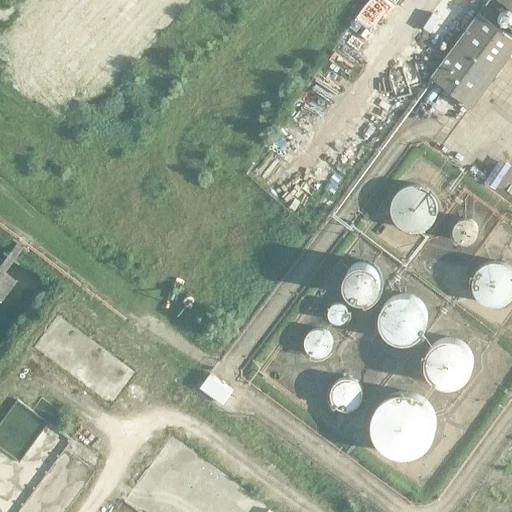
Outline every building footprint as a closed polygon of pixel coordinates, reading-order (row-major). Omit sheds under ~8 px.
[(511,11),(511,10),(509,10),(508,9),(507,9),(505,9),(504,9),(503,9),(502,10),(501,11),(500,12),(499,13),(499,15),(499,16),(499,17),(499,19),(500,21),(501,22),(503,23),(504,23),(505,24),(507,24),(509,23),(510,23),(511,22),(511,21),(511,20),(511,11)] [(471,106),(511,51),(511,38),(478,13),(431,76),(471,106)] [(431,191),(429,189),(427,187),(425,186),(423,185),(420,184),(418,184),(416,183),(412,183),(409,184),(405,185),(402,187),(399,189),(397,191),(394,194),(393,196),(393,197),(392,199),(392,201),(391,203),(391,204),(391,205),(391,208),(391,210),(391,211),(392,214),(393,216),(394,219),(396,221),(397,223),(399,224),(402,226),(404,228),(406,228),(410,229),(412,230),(415,230),(418,229),(420,229),(424,228),(426,227),(429,225),(431,223),(432,221),(434,218),(435,217),(436,215),(436,213),(437,211),(437,208),(437,206),(437,204),(437,201),(436,199),(436,198),(435,195),(433,192),(431,191)] [(463,217),(460,218),(459,219),(457,220),(457,221),(455,222),(454,224),(454,225),(454,226),(453,228),(453,230),(453,232),(453,233),(454,234),(455,236),(456,238),(457,239),(458,240),(460,241),(461,242),(464,242),(466,243),(468,242),(470,242),(472,241),(473,240),(475,239),(476,238),(477,236),(478,235),(478,233),(479,231),(479,230),(479,229),(478,227),(478,225),(477,224),(476,222),(475,221),(474,220),(472,219),(471,218),(469,217),(467,217),(464,217),(463,217)] [(348,269),(347,271),(346,273),(346,275),(345,277),(345,279),(345,280),(345,282),(346,284),(347,286),(347,288),(348,290),(350,291),(351,292),(352,294),(354,295),(356,296),(358,296),(359,297),(361,297),(363,297),(365,297),(367,297),(369,297),(371,296),(373,295),(374,294),(376,293),(377,292),(378,290),(380,288),(380,287),(381,285),(382,283),(382,281),(382,279),(382,277),(382,275),(381,273),(381,272),(380,270),(379,268),(378,267),(376,265),(375,264),(373,263),(371,262),(370,261),(368,261),(366,260),(364,260),(362,260),(360,261),(358,261),(356,262),(355,263),(353,264),(351,265),(350,266),(349,268),(348,269)] [(511,266),(509,264),(507,263),(504,261),(501,260),(498,260),(496,260),(492,260),(489,261),(488,261),(486,262),(484,263),(482,265),(479,267),(477,270),(476,272),(475,274),(474,278),(474,279),(473,281),(473,284),(474,285),(474,287),(475,289),(476,292),(477,294),(478,296),(479,297),(481,299),(483,300),(485,302),(487,303),(491,304),(493,304),(495,304),(498,304),(500,304),(502,303),(504,303),(507,302),(509,300),(510,299),(511,297),(511,266)] [(383,304),(382,306),(381,309),(380,311),(380,314),(380,316),(380,319),(380,321),(381,324),(382,326),(383,328),(384,330),(386,332),(387,334),(389,336),(391,337),(394,338),(396,339),(398,340),(401,340),(403,341),(406,341),(408,340),(411,340),(413,339),(416,338),(418,336),(420,335),(421,333),(423,331),(424,329),(426,327),(427,324),(427,322),(428,320),(428,317),(428,314),(428,312),(427,310),(426,307),(425,305),(424,303),(422,301),(420,299),(418,297),(416,296),(414,295),(412,294),(409,293),(407,293),(404,293),(402,293),(399,293),(397,294),(394,295),(392,296),(390,297),(388,298),(386,300),(385,302),(383,304)] [(349,313),(349,310),(349,308),(348,306),(347,304),(345,303),(343,301),(342,301),(339,301),(338,301),(335,301),(334,302),(332,303),(331,304),(330,306),(329,308),(328,310),(328,312),(329,314),(329,315),(331,317),(332,319),(334,320),(336,321),(337,321),(340,321),(342,321),(344,320),(346,319),(347,318),(348,316),(348,315),(349,314),(349,313)] [(58,315),(33,347),(112,407),(136,375),(58,315)] [(308,332),(307,334),(305,337),(305,338),(305,340),(305,342),(305,344),(305,346),(306,347),(307,349),(309,351),(310,353),(312,354),(314,355),(317,355),(320,355),(322,355),(324,354),(326,353),(327,352),(328,352),(330,350),(331,349),(332,347),(332,345),(333,343),(333,342),(333,340),(332,339),(332,338),(332,336),(331,334),(330,333),(328,331),(326,329),(324,328),(321,328),(319,327),(317,327),(315,328),(313,329),(310,330),(308,332)] [(437,340),(434,342),(432,344),(431,346),(429,349),(428,351),(427,354),(426,355),(426,357),(425,360),(425,362),(426,363),(426,366),(426,368),(428,372),(429,374),(430,376),(433,379),(436,381),(438,382),(440,383),(443,385),(446,385),(448,386),(451,386),(453,385),(457,385),(459,384),(461,383),(464,381),(466,379),(468,378),(470,375),(471,373),(472,371),(473,369),(474,367),(474,364),(474,363),(474,362),(474,359),(474,357),(474,356),(473,353),(472,351),(471,350),(470,348),(468,345),(466,343),(464,342),(462,340),(459,338),(455,337),(452,337),(448,337),(444,337),(441,339),(437,340)] [(364,390),(363,389),(363,387),(362,385),(362,384),(360,383),(360,382),(358,380),(357,379),(354,378),(352,377),(349,376),(346,376),(343,377),(340,378),(337,379),(335,382),(333,384),(332,386),(332,387),(331,389),(331,390),(331,391),(331,393),(331,395),(331,396),(332,398),(333,400),(334,402),(336,404),(337,406),(339,407),(342,408),(345,409),(347,409),(349,409),(351,408),(353,408),(355,407),(357,405),(359,404),(359,403),(361,402),(362,400),(363,398),(363,395),(364,393),(364,392),(364,390)] [(373,415),(372,418),(372,420),(372,425),(373,428),(373,430),(374,433),(375,436),(376,437),(377,440),(379,442),(381,444),(383,446),(386,449),(388,450),(392,452),(395,453),(398,454),(402,455),(406,455),(409,454),(412,454),(414,453),(418,452),(421,450),(423,449),(426,447),(429,444),(431,442),(432,439),(433,437),(434,436),(435,433),(436,430),(437,427),(437,424),(437,421),(437,418),(436,415),(435,412),(434,410),(433,407),(432,406),(431,403),(429,401),(427,399),(425,397),(423,396),(420,394),(418,393),(414,391),(411,391),(408,390),(405,390),(403,390),(400,390),(396,391),(393,392),(390,393),(388,395),(385,396),(383,398),(381,400),(378,403),(377,406),(376,407),(375,409),(374,412),(373,415)] [(0,447),(0,510),(2,511),(64,511),(101,465),(48,425),(20,462),(0,447)] [(273,511),(173,436),(116,511),(273,511)]
